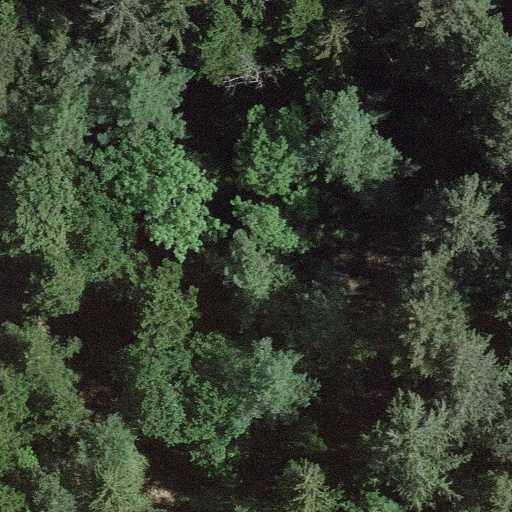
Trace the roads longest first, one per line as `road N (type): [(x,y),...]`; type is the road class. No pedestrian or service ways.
road 1 (track): [(511,203),(0,342)]
road 2 (track): [(378,511),(396,432),(410,234)]
